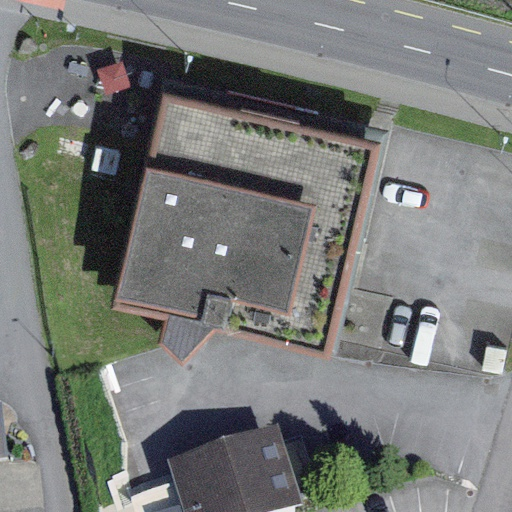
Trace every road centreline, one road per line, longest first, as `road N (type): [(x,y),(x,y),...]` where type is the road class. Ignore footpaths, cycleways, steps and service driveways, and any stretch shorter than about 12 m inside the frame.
road 1 (primary): [(200,0),(511,77)]
road 2 (residential): [(29,355),(0,107)]
